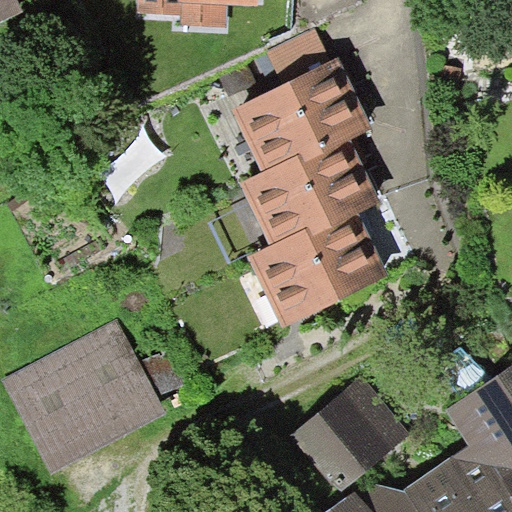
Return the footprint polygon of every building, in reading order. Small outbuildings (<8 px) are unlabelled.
[(0,0),(0,21),(23,10),(18,0),(0,0)] [(179,2),(179,0),(138,0),(138,13),(183,15),(184,2),(179,2)] [(179,0),(179,2),(184,2),(183,15),(183,26),(226,28),(227,3),(259,4),(258,0),(179,0)] [(267,51),(283,84),(331,61),(315,28),(267,51)] [(283,84),(232,110),(262,170),(297,153),(301,160),(354,134),(372,125),(338,57),(331,61),(283,84)] [(262,170),(239,182),(247,198),(265,233),(271,245),(305,229),(309,237),(358,213),(380,202),(361,165),(368,162),(354,134),(301,160),(297,153),(262,170)] [(250,241),(265,233),(247,198),(232,205),(250,241)] [(271,245),(248,257),(283,327),(389,275),(358,213),(309,237),(305,229),(271,245)] [(118,318),(2,377),(50,470),(166,412),(157,395),(140,361),(118,318)] [(170,345),(140,361),(157,395),(188,380),(170,345)] [(470,444),(402,490),(417,511),(511,511),(511,366),(447,410),(470,444)] [(360,374),(291,431),(339,490),(408,433),(360,374)] [(417,511),(402,490),(367,480),(321,511),(417,511)]
